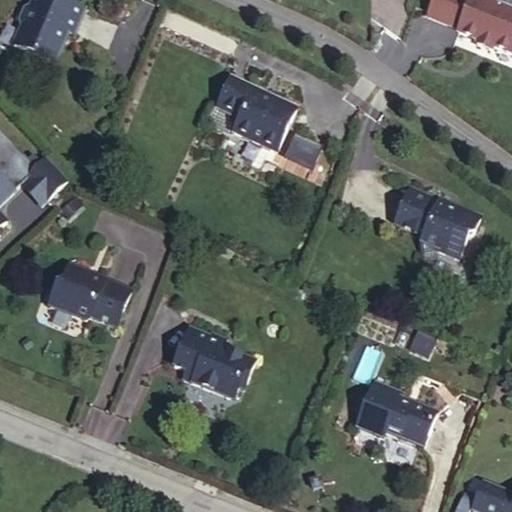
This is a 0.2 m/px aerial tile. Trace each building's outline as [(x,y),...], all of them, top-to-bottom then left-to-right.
[(14,47),(57,66),(69,34),(73,36),(85,10),(61,0),(34,0),(32,7),(25,9),(20,22),(22,29),(14,47)] [(437,0),(432,13),(463,27),(461,31),(481,40),(479,44),(494,51),(496,47),(511,53),(511,0),(506,0),(504,5),(492,0),(437,0)] [(300,112),(235,81),(220,111),(243,121),(237,135),(279,155),(300,112)] [(0,241),(4,238),(5,232),(11,226),(0,213),(0,202),(11,192),(15,195),(30,182),(50,204),(72,183),(51,162),(39,173),(0,131),(0,241)] [(481,220),(410,190),(395,225),(424,238),(421,245),(423,256),(438,254),(458,262),(468,239),(474,237),(481,220)] [(73,203),(62,214),(69,222),(80,211),(73,203)] [(117,330),(132,292),(106,281),(104,285),(94,281),(95,277),(75,270),(67,289),(57,289),(50,309),(87,323),(93,321),(117,330)] [(185,375),(182,383),(227,403),(234,400),(241,386),(246,388),(255,366),(231,355),(230,358),(223,355),(227,346),(191,330),(174,369),(185,375)] [(402,396),(375,386),(358,433),(383,443),(386,436),(424,451),(438,415),(400,400),(402,396)] [(511,511),(511,496),(485,486),(475,511),(511,511)]
